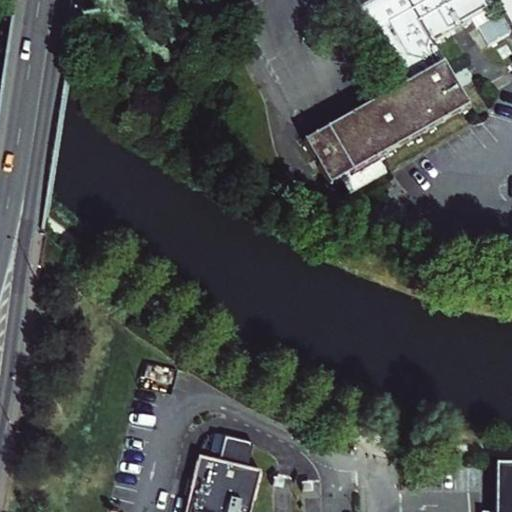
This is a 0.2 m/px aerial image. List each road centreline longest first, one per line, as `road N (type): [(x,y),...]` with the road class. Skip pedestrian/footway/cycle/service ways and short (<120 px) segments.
road 1 (primary): [(0,413),(56,31)]
road 2 (primary): [(38,0),(0,241)]
